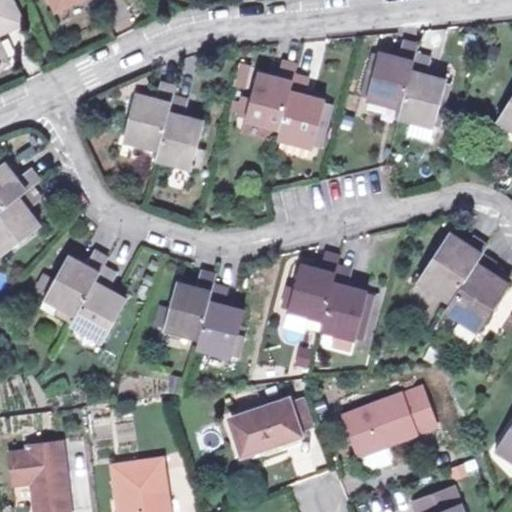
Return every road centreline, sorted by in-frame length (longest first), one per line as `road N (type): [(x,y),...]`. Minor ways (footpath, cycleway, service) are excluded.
road 1 (residential): [(39,91),(106,210),(176,239),(247,245),(469,192),(511,226)]
road 2 (residential): [(39,91),(198,34),(511,0)]
